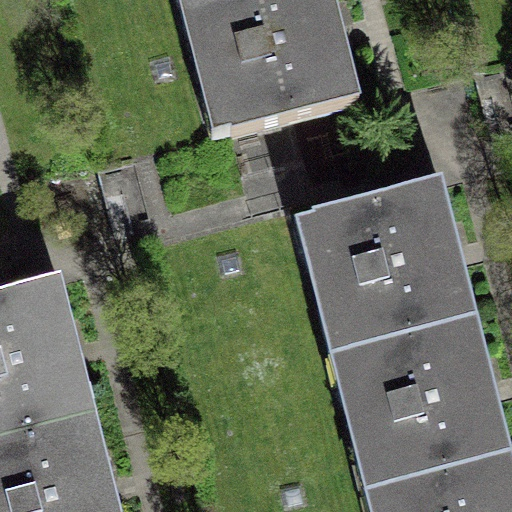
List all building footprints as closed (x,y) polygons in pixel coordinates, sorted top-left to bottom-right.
[(203,0),(195,2),(231,139),(359,107),(331,0),(203,0)] [(441,189),(306,223),(341,360),(476,326),(441,189)] [(59,286),(0,301),(0,448),(94,424),(59,286)] [(476,326),(341,360),(376,496),(510,462),(476,326)] [(116,511),(94,424),(0,448),(0,511),(116,511)] [(511,511),(511,467),(510,462),(376,496),(380,511),(511,511)]
